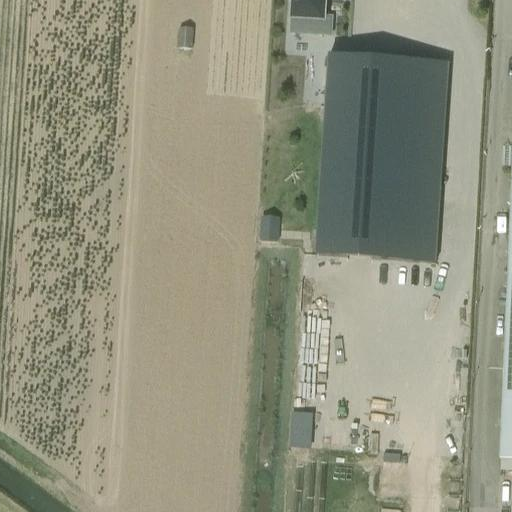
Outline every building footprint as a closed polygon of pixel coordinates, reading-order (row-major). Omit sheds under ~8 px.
[(292,0),(292,20),(312,21),(311,35),(331,36),(332,18),(322,18),(323,0),(292,0)] [(329,56),(316,258),(436,265),(449,64),(329,56)] [(511,155),(499,460),(511,460),(511,155)] [(278,229),(260,228),(259,242),(277,243),(278,229)] [(292,447),(308,448),(309,417),(294,416),(292,447)] [(382,454),(382,462),(399,463),(399,455),(382,454)]
